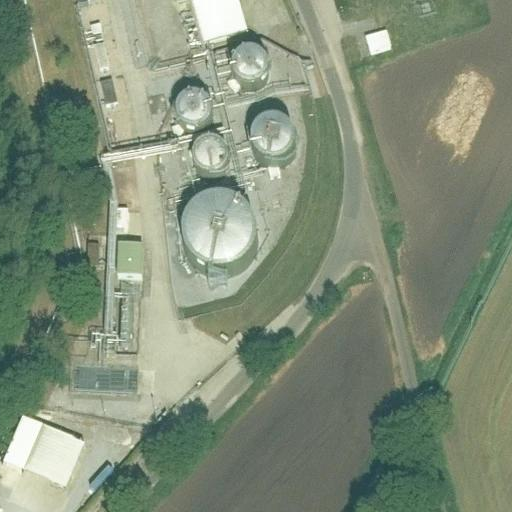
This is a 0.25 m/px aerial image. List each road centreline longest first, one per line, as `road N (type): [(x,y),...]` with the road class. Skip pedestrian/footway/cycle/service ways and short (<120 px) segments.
road 1 (unclassified): [(302,0),(353,155),(356,191),(345,244),(312,307),(130,511)]
road 2 (track): [(352,216),(378,251),(442,511)]
